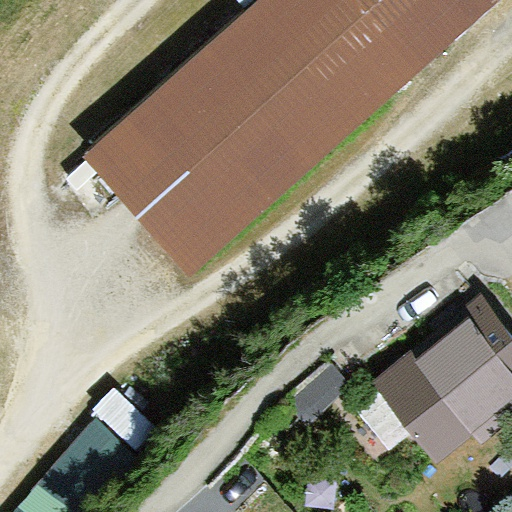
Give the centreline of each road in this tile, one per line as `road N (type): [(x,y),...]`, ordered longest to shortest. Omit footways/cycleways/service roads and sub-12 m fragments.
road 1 (track): [(0,470),(98,348),(200,294),(351,195),(511,49)]
road 2 (residential): [(161,511),(359,309),(505,226)]
road 3 (track): [(159,0),(0,152)]
road 4 (track): [(98,348),(0,179)]
